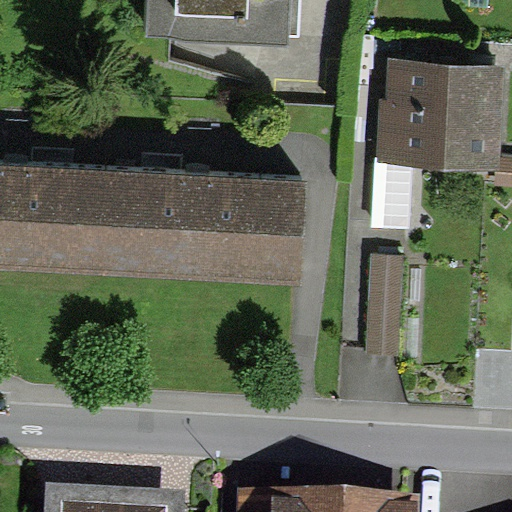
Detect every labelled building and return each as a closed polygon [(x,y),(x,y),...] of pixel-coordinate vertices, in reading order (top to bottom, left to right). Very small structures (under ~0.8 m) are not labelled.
[(145,0),(144,32),(299,38),(300,0),(145,0)] [(502,68),(386,64),(385,103),(378,103),(376,160),(372,160),(369,230),(410,232),(412,173),(494,175),(494,189),(511,189),(511,155),(499,155),(502,68)] [(0,252),(296,269),(301,175),(0,158),(0,252)] [(401,257),(368,256),(364,356),(397,357),(401,257)] [(173,511),(174,507),(56,500),(55,511),(173,511)]
